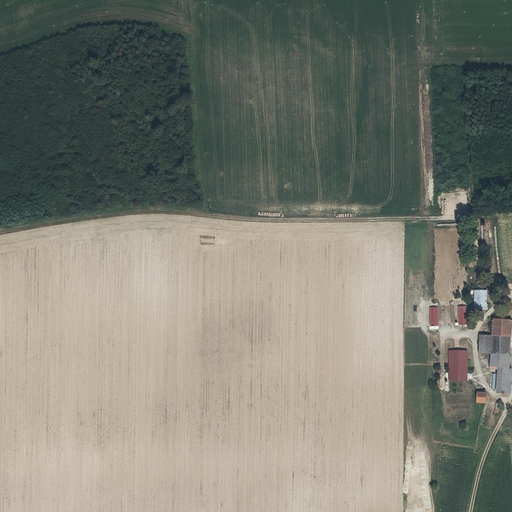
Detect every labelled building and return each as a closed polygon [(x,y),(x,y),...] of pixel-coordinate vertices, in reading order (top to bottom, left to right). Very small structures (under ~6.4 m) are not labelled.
[(486,309),(486,289),(474,289),(474,309),(486,309)] [(496,326),(495,343),(511,344),(511,341),(502,341),(502,326),(496,326)] [(511,326),(502,326),(502,341),(511,341),(511,326)] [(511,357),(511,344),(495,343),(482,343),(482,360),(495,361),(511,361),(511,357)] [(470,352),(451,352),(451,417),(451,429),(470,429),(470,352)] [(511,361),(495,361),(493,375),(503,376),(501,399),(511,400),(511,376),(511,377),(511,361)] [(490,399),(481,399),(481,409),(490,409),(490,399)]
